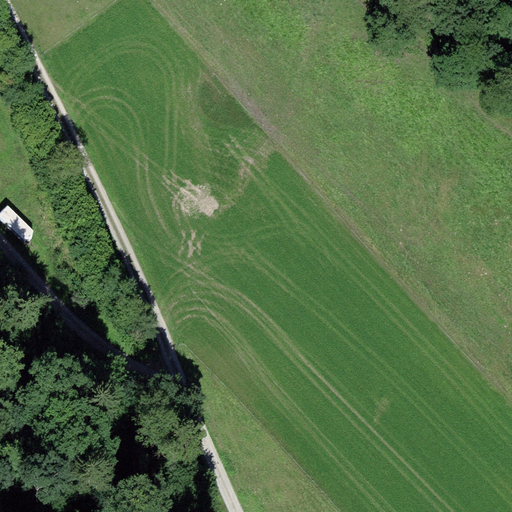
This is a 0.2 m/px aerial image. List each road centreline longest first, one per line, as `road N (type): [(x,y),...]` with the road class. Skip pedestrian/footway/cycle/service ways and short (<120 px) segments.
road 1 (track): [(2,0),(87,161),(166,339),(181,396),(246,511)]
road 2 (track): [(181,396),(0,234)]
